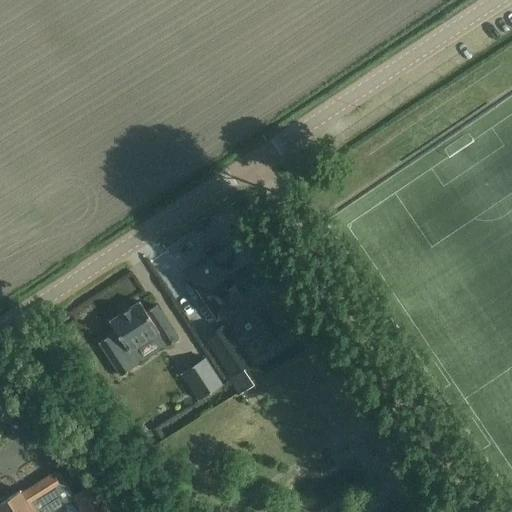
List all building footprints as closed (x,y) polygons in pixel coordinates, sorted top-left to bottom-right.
[(304,175),(312,169),(307,162),(299,168),(304,175)] [(215,259),(198,270),(207,284),(199,289),(218,317),(244,299),(236,288),(237,288),(236,286),(266,266),(247,238),(230,249),(229,247),(214,257),(215,259)] [(140,301),(110,321),(117,331),(100,342),(122,376),(140,364),(131,351),(159,332),(167,346),(179,339),(157,305),(147,312),(140,301)] [(227,324),(208,337),(233,374),(243,367),(252,361),(227,324)] [(223,385),(205,358),(182,373),(200,400),(223,385)] [(55,476),(53,473),(22,493),(21,491),(0,503),(0,511),(51,511),(74,498),(82,511),(111,511),(93,484),(74,496),(60,473),(55,476)]
